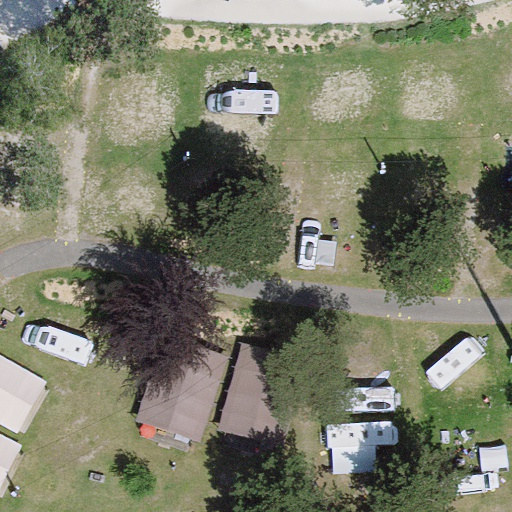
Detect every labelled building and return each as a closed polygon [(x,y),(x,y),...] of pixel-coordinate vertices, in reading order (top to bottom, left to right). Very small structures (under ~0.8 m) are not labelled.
[(414,95),(461,96),(462,47),(415,46),(414,95)] [(139,412),(203,437),(236,354),(172,329),(139,412)] [(0,418),(25,431),(54,375),(0,347),(0,418)] [(272,449),(289,369),(238,358),(221,439),(272,449)] [(0,423),(0,491),(2,492),(28,437),(0,423)]
